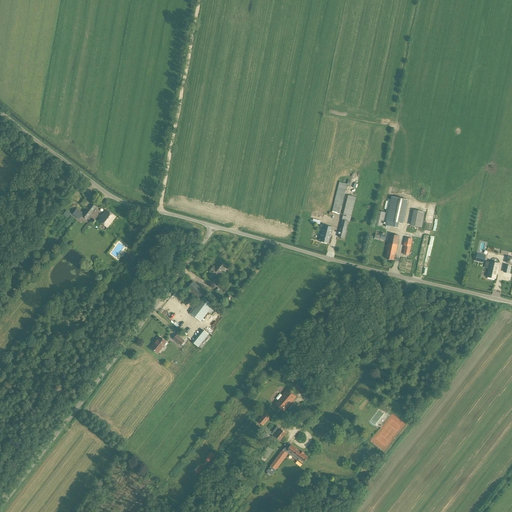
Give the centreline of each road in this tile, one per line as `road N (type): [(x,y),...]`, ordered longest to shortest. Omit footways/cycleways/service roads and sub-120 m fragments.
road 1 (unclassified): [(0,507),(214,226)]
road 2 (unclassified): [(511,302),(214,226)]
road 3 (unclassified): [(214,226),(122,201),(0,112)]
road 4 (track): [(159,212),(199,0)]
road 5 (track): [(216,447),(269,385),(316,404)]
